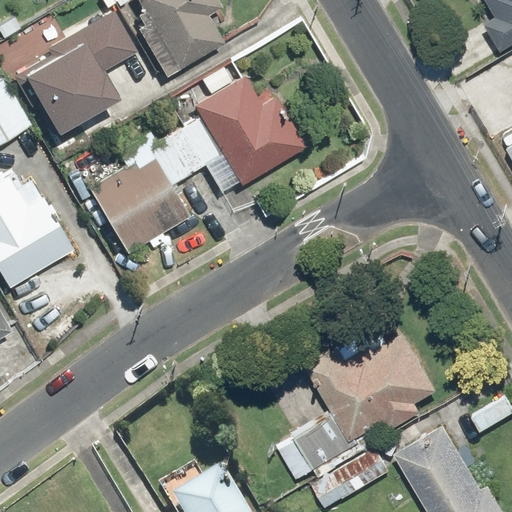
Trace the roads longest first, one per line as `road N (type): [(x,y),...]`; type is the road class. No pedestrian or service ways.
road 1 (residential): [(447,168),(164,331),(0,459)]
road 2 (residential): [(447,168),(348,0)]
road 3 (residential): [(511,275),(447,168)]
